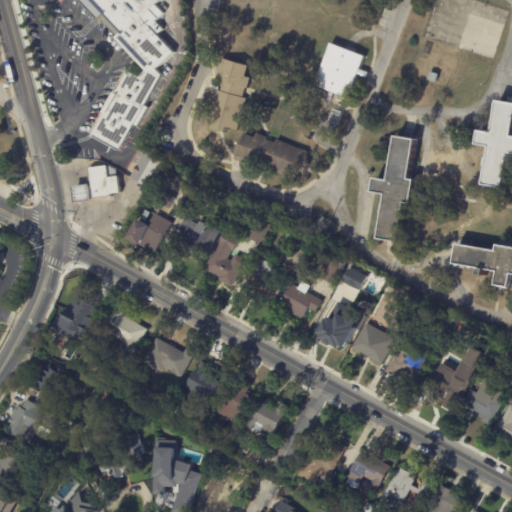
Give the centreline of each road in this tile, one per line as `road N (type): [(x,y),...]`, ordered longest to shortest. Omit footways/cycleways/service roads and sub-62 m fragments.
road 1 (tertiary): [(52,237),(511,486)]
road 2 (tertiary): [(22,78),(45,159),(52,237)]
road 3 (residential): [(255,511),(323,383)]
road 4 (tertiary): [(52,237),(39,296),(0,366)]
